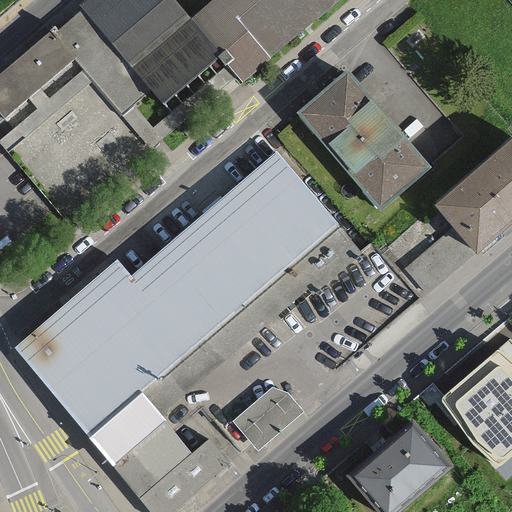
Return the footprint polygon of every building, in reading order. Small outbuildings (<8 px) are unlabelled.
[(162,113),(224,61),(193,26),(170,0),(98,0),(79,17),(148,97),(162,113)] [(222,0),(193,26),(224,61),(229,67),(239,77),(246,86),(342,1),(341,0),(222,0)] [(135,108),(148,97),(79,17),(54,39),(75,64),(83,74),(92,84),(122,119),(135,108)] [(75,64),(54,39),(0,83),(0,117),(5,123),(29,102),(42,91),(75,64)] [(135,108),(122,119),(127,125),(150,151),(158,144),(239,77),(229,67),(154,130),(135,108)] [(10,135),(5,140),(14,150),(87,89),(92,84),(83,74),(51,101),(42,91),(29,102),(37,112),(10,135)] [(428,172),(347,77),(296,120),(378,215),(428,172)] [(511,225),(511,142),(435,209),(448,224),(471,250),(476,257),(511,225)] [(145,393),(341,226),(280,155),(134,279),(118,260),(14,348),(149,506),(153,511),(172,511),(234,460),(211,434),(193,449),(145,393)] [(428,288),(471,250),(448,224),(405,262),(428,288)] [(272,393),(233,427),(258,455),(304,417),(287,398),(272,393)] [(381,452),(350,479),(378,511),(400,511),(451,469),(413,425),(381,452)]
